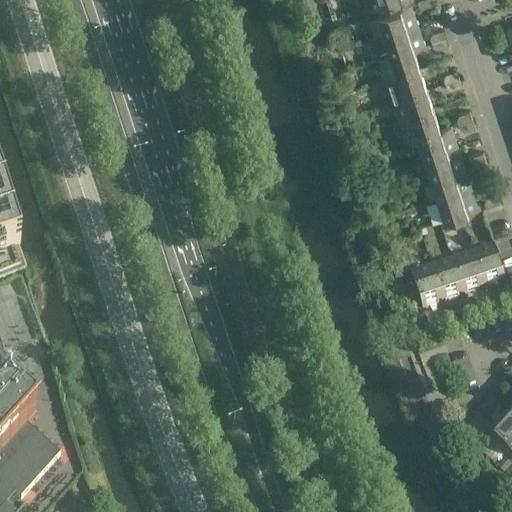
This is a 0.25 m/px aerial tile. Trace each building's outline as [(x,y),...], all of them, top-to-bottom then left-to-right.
[(409,3),(376,14),(383,34),(416,23),(409,3)] [(416,23),(383,34),(389,55),(423,44),(416,23)] [(431,41),(445,37),(442,29),(431,33),(430,37),(431,41)] [(437,49),(448,45),(445,37),(431,41),(433,47),(437,49)] [(423,44),(389,55),(379,58),(385,79),(419,68),(413,48),(423,45),(423,44)] [(419,68),(385,79),(392,100),(426,89),(419,68)] [(445,83),(458,78),(456,70),(445,74),(443,77),(445,83)] [(450,90),(461,86),(458,78),(445,83),(446,88),(450,90)] [(346,90),(351,103),(361,100),(360,97),(361,97),(359,87),(346,90)] [(426,89),(392,100),(399,120),(433,109),(426,89)] [(433,109),(399,120),(406,141),(417,138),(440,130),(433,109)] [(458,123),(472,118),(469,111),(458,115),(456,118),(458,123)] [(464,131),(475,127),(472,118),(458,123),(460,129),(464,131)] [(440,130),(417,138),(423,158),(457,147),(451,127),(440,130)] [(457,147),(423,158),(430,179),(464,168),(457,147)] [(472,165),(486,160),(483,152),(472,156),(470,159),(472,165)] [(477,172),(488,168),(486,160),(472,165),(473,170),(477,172)] [(464,168),(430,179),(437,199),(471,188),(464,168)] [(471,188),(437,199),(444,220),(478,209),(471,188)] [(485,206),(499,202),(497,194),(486,198),(484,201),(485,206)] [(0,282),(24,275),(0,196),(0,282)] [(494,247),(473,254),(484,288),(506,281),(494,247)] [(473,254),(453,261),(464,295),(484,288),(473,254)] [(453,261),(432,268),(444,302),(464,295),(453,261)] [(422,309),(444,302),(432,268),(411,275),(422,309)] [(501,294),(505,305),(511,302),(511,300),(508,288),(503,290),(501,294)] [(466,302),(471,316),(479,313),(475,302),(472,301),(466,302)] [(460,308),(463,319),(471,316),(466,302),(461,304),(460,308)] [(430,330),(438,327),(434,316),(430,315),(425,316),(430,330)] [(0,511),(11,511),(6,507),(7,506),(1,501),(10,491),(21,501),(60,457),(27,427),(35,418),(34,417),(33,418),(0,387),(0,511)] [(496,415),(500,411),(500,407),(491,399),(485,405),(496,415)] [(496,415),(485,405),(480,412),(488,419),(493,419),(496,415)] [(511,409),(502,421),(511,429),(511,409)] [(511,429),(502,421),(488,437),(511,459),(511,429)] [(498,469),(511,481),(511,467),(505,461),(498,469)]
